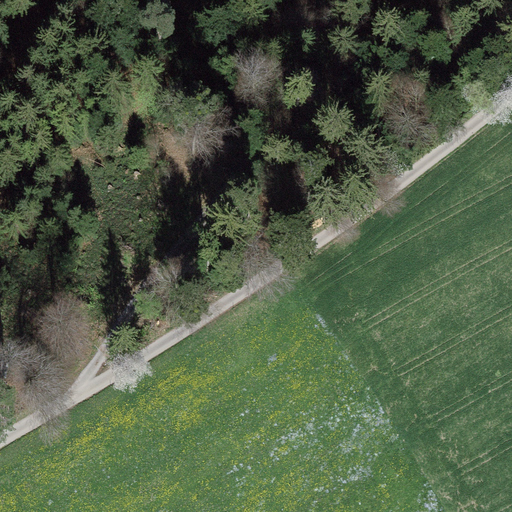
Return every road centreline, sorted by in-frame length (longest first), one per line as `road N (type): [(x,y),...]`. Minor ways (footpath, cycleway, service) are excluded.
road 1 (unclassified): [(0,440),(248,288),(511,94)]
road 2 (track): [(346,0),(255,153),(72,399)]
